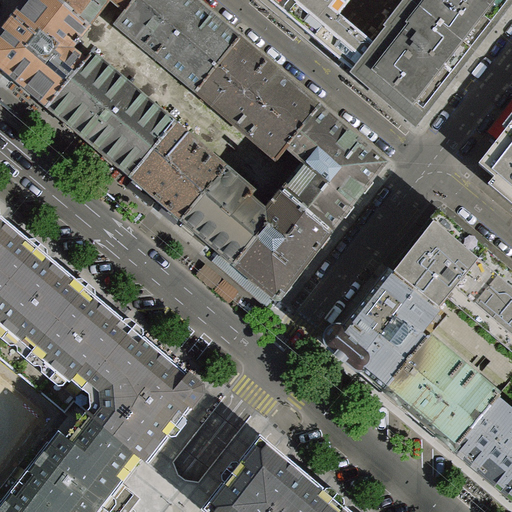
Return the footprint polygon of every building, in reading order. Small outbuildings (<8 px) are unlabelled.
[(70,51),(89,28),(56,0),(31,0),(0,39),(0,66),(49,108),(85,64),(70,51)] [(138,0),(56,0),(89,28),(111,0),(127,13),(138,0)] [(200,95),(240,41),(191,0),(138,0),(127,13),(117,25),(200,95)] [(340,16),(352,0),(268,0),(314,38),(324,37),(340,16)] [(415,0),(380,0),(358,30),(340,16),(324,37),(314,38),(358,75),(413,3),(415,0)] [(358,30),(380,0),(352,0),(340,16),(358,30)] [(511,0),(415,0),(413,3),(473,52),(511,1),(511,0)] [(473,52),(413,3),(358,75),(416,125),(473,52)] [(240,41),(200,95),(278,162),(288,149),(320,109),(240,41)] [(92,56),(85,64),(49,108),(133,178),(175,126),(92,56)] [(320,109),(288,149),(306,165),(284,192),(332,232),(386,164),(320,109)] [(511,124),(480,165),(495,178),(489,185),(511,204),(511,124)] [(227,169),(175,126),(133,178),(184,221),(227,169)] [(266,229),(264,216),(258,211),(258,205),(250,197),(254,192),(227,169),(184,221),(236,265),(266,229)] [(332,232),(284,192),(264,216),(266,229),(236,265),(276,298),(280,298),(332,232)] [(0,294),(42,245),(37,240),(30,242),(0,217),(1,209),(0,208),(0,294)] [(449,299),(511,352),(511,271),(438,210),(391,271),(440,309),(449,299)] [(0,338),(26,360),(90,284),(84,279),(77,281),(47,256),(48,250),(42,245),(0,294),(0,338)] [(420,335),(440,309),(391,271),(332,345),(385,390),(427,340),(420,335)] [(71,381),(83,390),(138,324),(131,319),(125,322),(96,296),(97,289),(90,284),(26,360),(59,388),(66,387),(71,381)] [(447,315),(431,337),(500,395),(511,380),(511,352),(449,299),(440,309),(447,315)] [(91,407),(87,412),(144,459),(150,464),(170,437),(177,437),(187,423),(186,418),(206,393),(205,388),(144,337),(145,331),(138,324),(83,390),(91,396),(91,407)] [(431,337),(427,340),(385,390),(455,448),(498,399),(501,395),(500,395),(431,337)] [(0,358),(66,413),(75,402),(87,412),(91,407),(91,396),(83,390),(71,381),(66,387),(59,388),(26,360),(0,338),(0,358)] [(511,410),(498,399),(455,448),(511,495),(511,410)] [(18,480),(58,511),(136,511),(137,511),(133,508),(141,498),(123,485),(144,459),(87,412),(67,437),(60,431),(50,444),(48,443),(40,452),(18,480)] [(261,436),(203,510),(205,511),(323,511),(335,498),(261,436)] [(0,503),(0,511),(58,511),(18,480),(0,503)] [(352,511),(335,498),(323,511),(352,511)]
